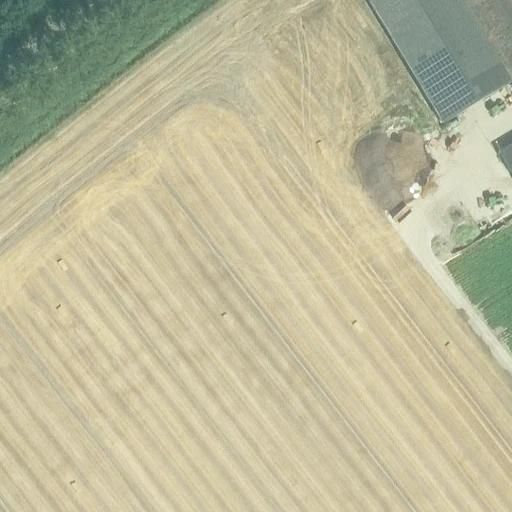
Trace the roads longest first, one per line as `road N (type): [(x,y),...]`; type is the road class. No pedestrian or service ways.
road 1 (tertiary): [(0,83),(105,0)]
road 2 (track): [(511,368),(434,265)]
